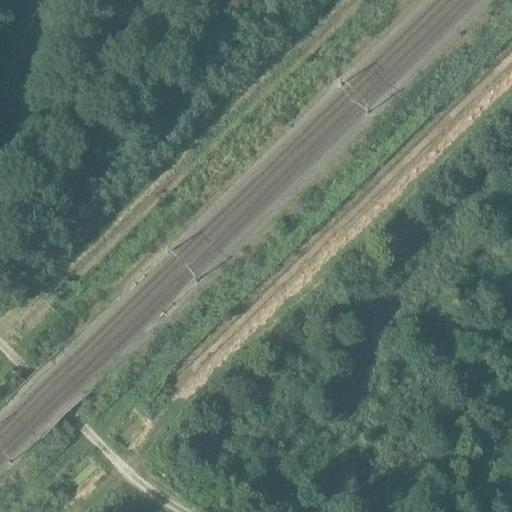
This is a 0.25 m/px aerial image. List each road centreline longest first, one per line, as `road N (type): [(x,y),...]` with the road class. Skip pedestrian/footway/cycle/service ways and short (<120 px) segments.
road 1 (track): [(511,27),(13,511)]
road 2 (track): [(511,87),(81,511)]
road 3 (track): [(0,368),(380,0)]
road 4 (track): [(0,329),(334,0)]
road 5 (track): [(0,344),(91,439),(180,511)]
road 6 (track): [(41,0),(0,114)]
